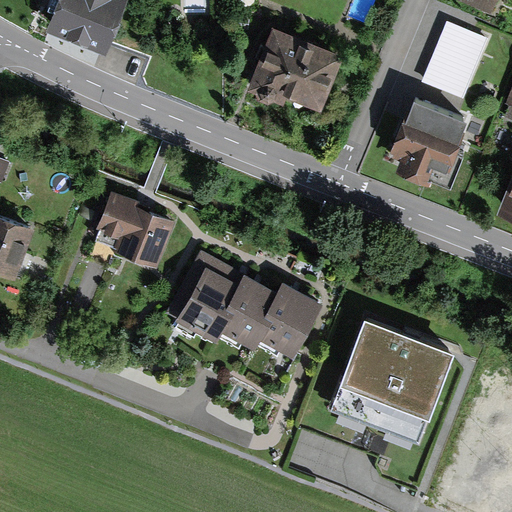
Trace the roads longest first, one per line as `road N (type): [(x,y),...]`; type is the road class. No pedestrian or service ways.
road 1 (residential): [(346,185),(180,121),(0,36)]
road 2 (residential): [(346,185),(424,0)]
road 3 (residential): [(511,250),(346,185)]
